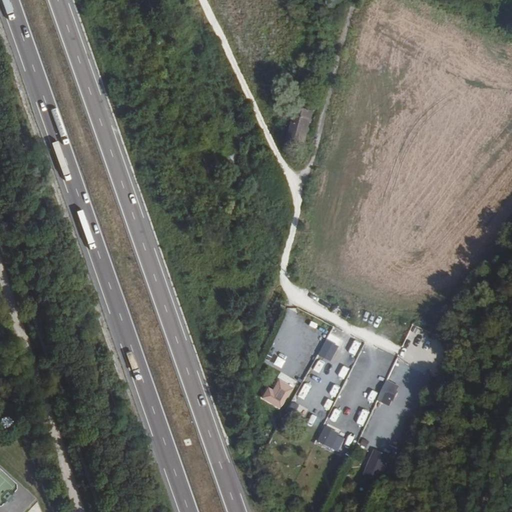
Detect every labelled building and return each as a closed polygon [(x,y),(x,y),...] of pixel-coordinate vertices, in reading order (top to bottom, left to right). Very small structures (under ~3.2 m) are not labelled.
[(310,111),(294,107),(286,137),(302,141),(310,111)] [(320,355),(333,361),(341,346),(328,339),(320,355)] [(282,368),(285,360),(277,357),(274,365),(282,368)] [(272,389),(267,387),(262,399),(283,409),(294,387),(277,379),(272,389)] [(382,402),(392,406),(400,385),(389,381),(382,402)] [(326,425),(318,441),(333,449),(341,433),(326,425)] [(381,480),(389,454),(373,449),(365,476),(381,480)]
